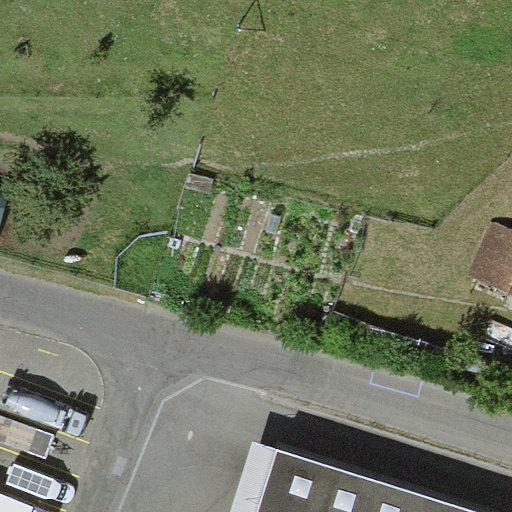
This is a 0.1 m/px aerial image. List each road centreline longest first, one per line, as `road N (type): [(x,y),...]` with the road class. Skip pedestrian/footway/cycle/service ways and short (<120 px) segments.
road 1 (unclassified): [(154,334),(511,441)]
road 2 (residential): [(89,511),(154,334)]
road 3 (unclassified): [(0,293),(154,334)]
